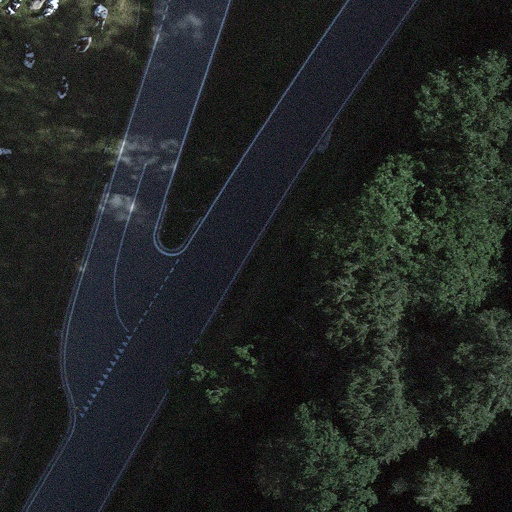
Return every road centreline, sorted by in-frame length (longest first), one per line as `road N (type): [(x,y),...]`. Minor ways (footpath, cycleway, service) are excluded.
road 1 (tertiary): [(156,353),(384,0)]
road 2 (tertiary): [(156,353),(120,320),(115,265),(198,0)]
road 3 (tertiary): [(62,511),(156,353)]
